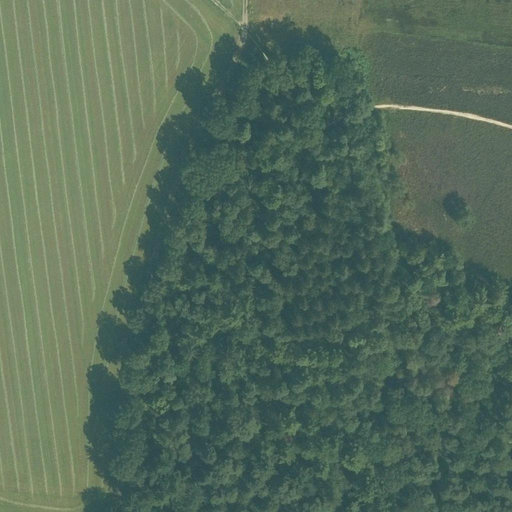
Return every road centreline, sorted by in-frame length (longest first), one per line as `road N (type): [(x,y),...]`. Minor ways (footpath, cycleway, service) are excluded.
road 1 (unclassified): [(116,511),(129,334),(179,171),(240,48),(244,0)]
road 2 (track): [(221,439),(308,128)]
road 3 (track): [(308,128),(325,129),(376,106),(511,127)]
road 4 (track): [(214,0),(267,58),(308,128)]
